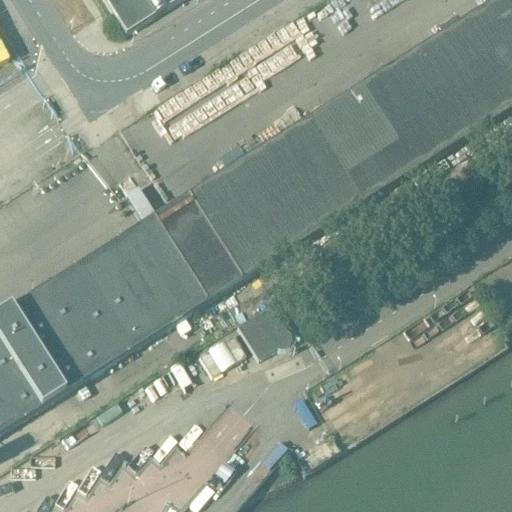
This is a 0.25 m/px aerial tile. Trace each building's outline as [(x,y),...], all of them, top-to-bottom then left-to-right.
[(0,439),(307,245),(511,114),(511,0),(502,0),(166,213),(0,317),(0,439)] [(98,0),(124,40),(186,0),(98,0)] [(133,192),(124,198),(140,223),(149,217),(133,192)] [(284,335),(282,334),(269,312),(235,333),(256,367),(274,355),(276,356),(278,356),(280,356),(282,355),(284,354),(285,353),(286,352),(288,350),(288,348),(289,347),(289,345),(289,343),(289,341),(288,339),(287,337),(285,336),(284,335)] [(230,342),(197,363),(211,384),(243,363),(230,342)] [(237,474),(228,466),(213,485),(222,492),(237,474)]
